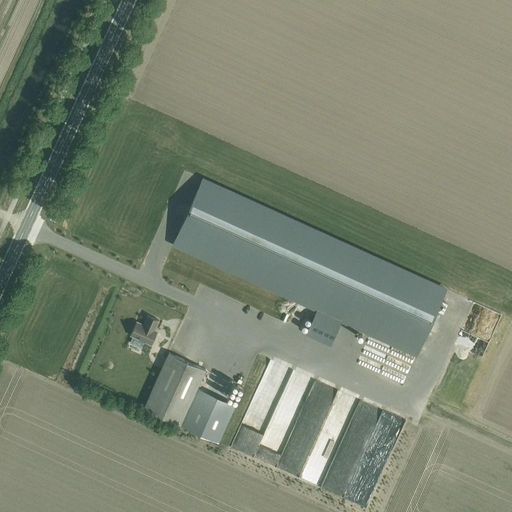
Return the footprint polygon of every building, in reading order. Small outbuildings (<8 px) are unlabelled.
[(173,244),(317,309),(307,333),(330,344),(341,320),(416,354),(446,290),(203,179),(173,244)] [(155,330),(159,321),(147,315),(143,325),(136,322),(130,335),(151,344),(157,331),(155,330)] [(233,351),(237,343),(214,334),(207,349),(234,361),(237,353),(233,351)] [(144,408),(180,424),(205,369),(169,353),(144,408)] [(195,424),(202,423),(200,415),(193,417),(195,424)] [(253,439),(253,429),(225,429),(225,438),(253,439)]
